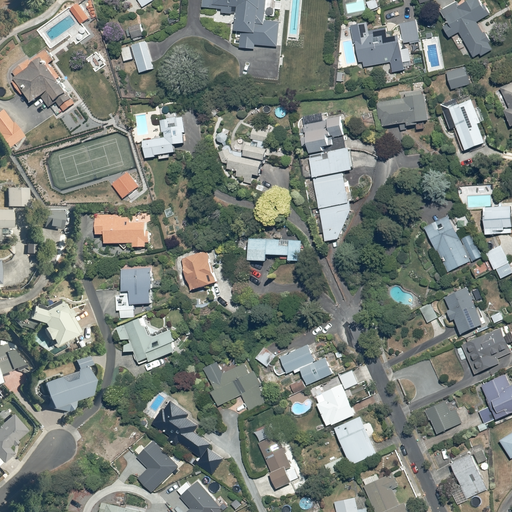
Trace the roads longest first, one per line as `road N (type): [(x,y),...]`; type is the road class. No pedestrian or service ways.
road 1 (residential): [(355,325),(440,511)]
road 2 (unknown): [(83,0),(103,71),(98,101),(78,117),(26,117)]
